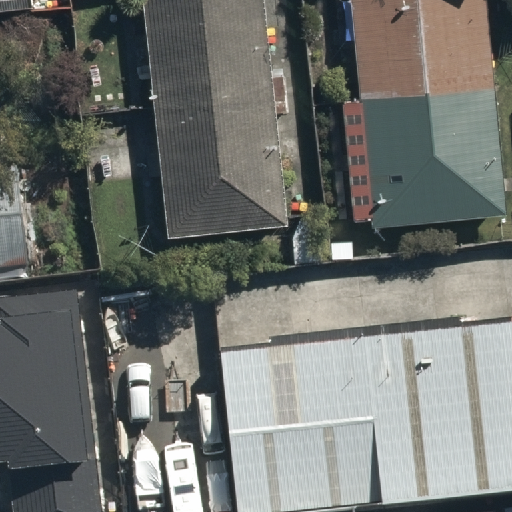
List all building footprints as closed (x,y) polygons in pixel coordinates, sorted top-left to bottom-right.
[(0,0),(0,17),(51,12),(50,0),(0,0)] [(293,232),(268,0),(147,0),(173,245),(293,232)] [(355,0),(376,234),(511,222),(490,0),(355,0)] [(0,158),(0,262),(26,260),(17,157),(0,158)] [(0,291),(0,447),(8,447),(14,511),(101,511),(75,283),(0,291)] [(234,511),(246,511),(511,482),(511,310),(216,344),(234,511)]
